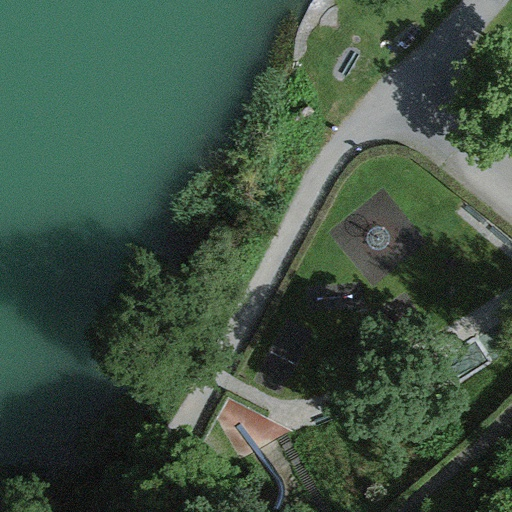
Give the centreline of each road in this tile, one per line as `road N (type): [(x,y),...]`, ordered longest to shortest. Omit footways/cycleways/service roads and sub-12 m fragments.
road 1 (track): [(397,95),(337,160),(184,419),(87,511)]
road 2 (residential): [(511,176),(397,95)]
